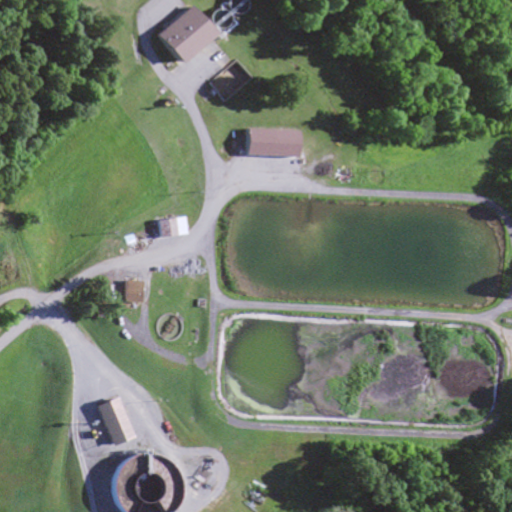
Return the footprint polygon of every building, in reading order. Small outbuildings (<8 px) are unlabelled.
[(155,33),(189,4),(213,33),(179,61),(155,33)] [(246,130),(299,131),(299,156),(245,154),(246,130)] [(156,219),(183,215),(185,235),(159,238),(156,219)] [(120,300),(121,278),(140,279),(139,301),(120,300)] [(110,444),(95,405),(116,397),(131,436),(110,444)] [(111,511),(168,511),(170,455),(113,454),(111,511)]
